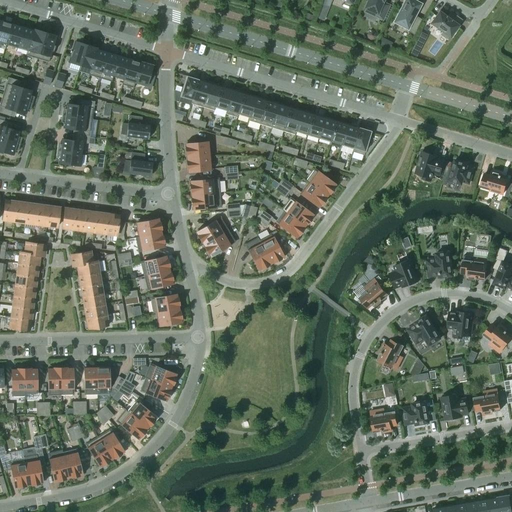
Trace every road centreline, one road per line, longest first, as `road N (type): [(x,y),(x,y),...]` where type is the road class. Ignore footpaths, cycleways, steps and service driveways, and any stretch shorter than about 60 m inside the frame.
road 1 (residential): [(0,509),(91,492),(138,463),(175,421),(202,333)]
road 2 (residential): [(190,272),(245,285),(294,268),(399,120)]
road 3 (residential): [(362,453),(352,389),(371,331),(400,307),(443,293),(511,311)]
road 4 (tertiary): [(165,14),(408,86)]
road 5 (residential): [(399,120),(165,51)]
road 6 (residential): [(46,179),(62,90),(45,85),(18,175)]
road 7 (residential): [(0,339),(202,333)]
road 8 (residential): [(165,51),(0,0)]
road 9 (residential): [(362,453),(511,427)]
road 10 (residential): [(370,503),(511,478)]
road 11 (residential): [(171,194),(165,51)]
road 12 (residential): [(46,179),(171,194)]
